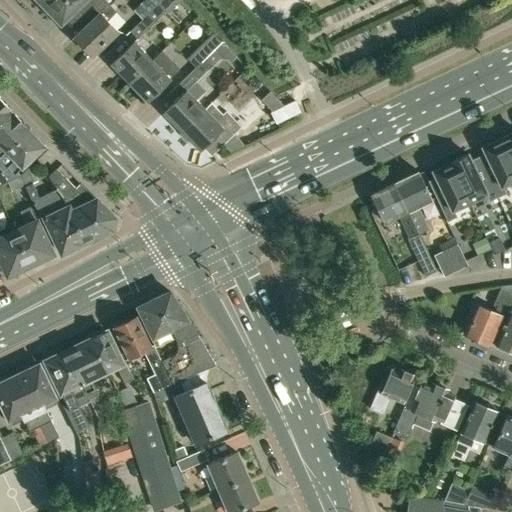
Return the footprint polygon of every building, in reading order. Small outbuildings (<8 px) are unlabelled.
[(46,0),(42,5),(61,24),(78,7),(87,16),(103,0),(46,0)] [(91,55),(106,41),(117,30),(107,20),(116,12),(105,0),(96,9),(100,13),(75,38),(91,55)] [(143,19),(159,4),(163,0),(146,0),(135,11),(143,19)] [(159,4),(143,19),(130,32),(137,39),(166,11),(159,4)] [(213,33),(187,58),(195,67),(201,61),(222,42),(213,33)] [(129,82),(152,59),(134,41),(111,63),(129,82)] [(222,42),(201,61),(208,69),(219,58),(227,59),(230,61),(236,56),(222,42)] [(152,59),(129,82),(147,100),(160,87),(179,70),(161,51),(152,59)] [(187,90),(208,69),(201,61),(167,94),(174,101),(163,112),(181,130),(204,107),(187,90)] [(0,121),(11,110),(0,99),(0,121)] [(298,113),(300,111),(295,100),(293,101),(277,109),(283,120),(298,113)] [(219,148),(233,134),(241,126),(226,111),(223,114),(210,101),(204,107),(181,130),(200,149),(202,146),(205,149),(213,142),(219,148)] [(0,157),(7,151),(28,128),(11,110),(0,121),(0,157)] [(39,141),(40,140),(28,128),(7,151),(0,157),(0,167),(3,171),(0,173),(0,184),(8,181),(20,176),(17,172),(25,165),(24,164),(43,146),(39,141)] [(511,132),(500,138),(511,163),(511,132)] [(502,186),(511,181),(511,163),(500,138),(482,147),(487,156),(479,159),(497,197),(506,193),(502,186)] [(497,197),(479,159),(472,163),(468,154),(450,162),(469,202),(485,194),(489,201),(497,197)] [(453,210),(469,202),(450,162),(433,171),(437,180),(430,183),(429,181),(428,182),(447,221),(456,217),(453,210)] [(58,191),(41,199),(33,183),(39,180),(32,164),(20,176),(25,185),(38,212),(42,211),(61,252),(85,241),(68,206),(64,198),(58,191)] [(81,184),(75,189),(56,169),(48,176),(58,191),(64,198),(68,206),(85,241),(112,228),(114,217),(96,198),(95,199),(81,184)] [(418,171),(394,182),(418,232),(427,228),(417,206),(432,199),(418,171)] [(13,191),(25,185),(20,176),(8,181),(13,191)] [(394,182),(370,194),(384,222),(398,215),(409,237),(418,233),(418,232),(394,182)] [(15,231),(33,268),(44,262),(43,259),(53,254),(31,208),(22,212),(28,225),(15,231)] [(19,271),(20,274),(33,268),(15,231),(2,238),(0,234),(0,258),(8,276),(19,271)] [(409,237),(407,238),(417,258),(425,276),(436,271),(435,269),(427,252),(418,233),(409,237)] [(489,243),(486,237),(478,241),(472,244),(475,249),(477,254),(484,251),(491,247),(489,243)] [(497,238),(488,242),(489,243),(491,247),(494,254),(503,250),(497,238)] [(468,264),(459,246),(457,243),(434,255),(444,276),(468,264)] [(500,290),(501,291),(501,290),(511,294),(511,295),(511,296),(511,295),(511,285),(502,286),(501,286),(500,289),(500,290)] [(491,345),(504,315),(511,296),(511,295),(511,294),(501,290),(501,291),(492,310),(476,303),(464,333),(491,345)] [(165,291),(136,305),(152,339),(172,330),(178,341),(183,338),(185,342),(158,355),(165,369),(172,383),(180,379),(216,364),(196,332),(197,331),(190,320),(173,293),(165,291)] [(511,312),(509,311),(495,343),(497,344),(498,348),(503,350),(506,348),(511,350),(511,312)] [(150,340),(148,341),(136,316),(113,327),(128,358),(143,351),(155,375),(148,379),(154,391),(172,383),(165,369),(158,355),(150,340)] [(108,369),(117,365),(125,382),(134,378),(124,358),(120,360),(106,330),(92,337),(92,338),(90,339),(106,370),(108,369)] [(106,370),(90,339),(65,351),(82,388),(83,387),(89,398),(97,394),(89,378),(104,371),(106,370)] [(82,388),(65,351),(46,360),(66,402),(62,404),(76,433),(89,426),(78,404),(89,399),(89,398),(83,387),(82,388)] [(42,402),(54,396),(39,365),(37,365),(34,363),(25,368),(25,371),(16,375),(41,424),(49,440),(58,435),(42,402)] [(402,401),(406,393),(414,375),(401,369),(400,372),(392,369),(387,380),(382,378),(370,408),(384,414),(392,397),(402,401)] [(0,400),(12,425),(24,419),(30,430),(41,424),(16,375),(7,380),(5,378),(0,379),(0,400)] [(154,391),(152,392),(157,403),(175,395),(196,444),(209,438),(227,430),(213,398),(215,398),(211,389),(210,389),(206,381),(184,391),(180,379),(172,383),(154,391)] [(454,396),(446,392),(448,389),(431,382),(430,385),(422,382),(420,387),(413,385),(394,428),(408,434),(413,422),(430,429),(435,418),(442,421),(441,422),(456,429),(466,405),(452,399),(454,396)] [(133,392),(122,396),(125,402),(128,408),(138,403),(135,397),(133,392)] [(479,452),(497,411),(494,410),(495,407),(488,404),(485,405),(474,401),(451,455),(465,461),(470,448),(479,452)] [(123,410),(156,509),(179,502),(146,402),(123,410)] [(511,417),(506,415),(492,447),(509,454),(504,467),(511,470),(511,417)] [(0,436),(0,437),(10,458),(24,451),(13,430),(0,436)] [(379,463),(383,454),(391,437),(378,431),(367,457),(379,463)] [(0,463),(10,458),(0,437),(0,463)] [(107,464),(132,456),(128,444),(103,452),(107,464)] [(181,459),(188,456),(184,445),(183,446),(173,450),(177,461),(181,459)] [(203,450),(177,462),(180,472),(207,460),(203,450)] [(219,488),(247,476),(236,451),(209,463),(219,488)] [(84,473),(86,500),(106,498),(104,489),(100,483),(99,471),(84,473)] [(229,511),(231,511),(239,509),(257,501),(247,476),(219,488),(229,511)] [(431,496),(437,483),(426,478),(420,491),(423,492),(431,496)] [(496,509),(501,498),(471,485),(466,496),(496,509)] [(108,488),(109,498),(122,497),(120,486),(108,488)] [(442,511),(442,505),(441,499),(411,494),(407,511),(442,511)]
